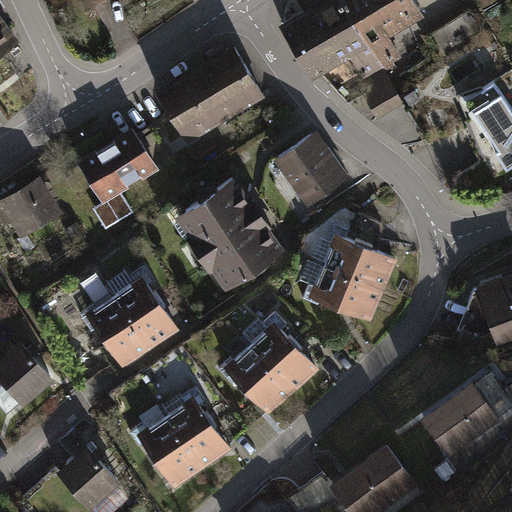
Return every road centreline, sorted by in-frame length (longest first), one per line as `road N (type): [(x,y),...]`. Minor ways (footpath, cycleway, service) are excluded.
road 1 (residential): [(208,511),(420,315),(437,275),(436,235)]
road 2 (residential): [(436,235),(396,168),(325,114),(239,1)]
road 3 (residential): [(239,1),(79,104)]
